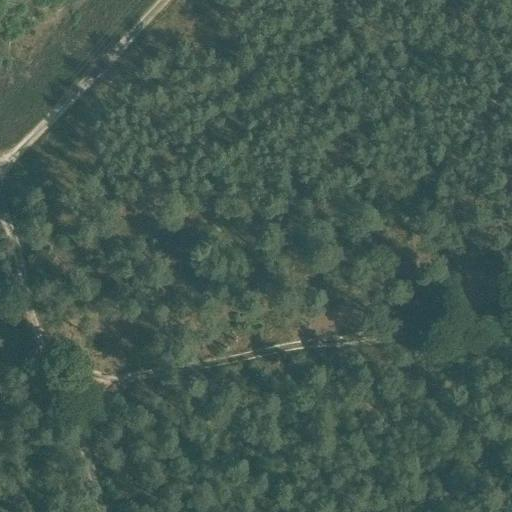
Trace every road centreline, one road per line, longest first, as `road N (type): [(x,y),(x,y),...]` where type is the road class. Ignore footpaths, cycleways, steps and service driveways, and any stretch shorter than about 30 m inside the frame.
road 1 (track): [(55,387),(511,307)]
road 2 (track): [(105,511),(65,417),(0,206)]
road 3 (track): [(0,168),(164,0)]
